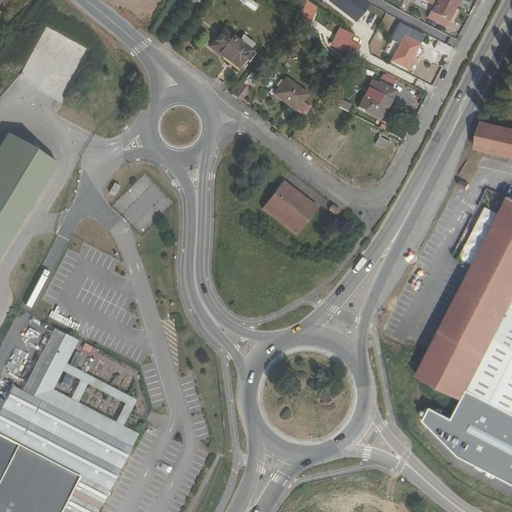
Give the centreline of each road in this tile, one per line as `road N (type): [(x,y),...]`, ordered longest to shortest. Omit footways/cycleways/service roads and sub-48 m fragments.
road 1 (residential): [(213,113),(250,124),(339,190),(358,199),(381,194),(488,0)]
road 2 (tertiary): [(170,158),(192,199),(193,298),(248,382)]
road 3 (tertiary): [(283,340),(234,330),(203,292),(204,152)]
road 4 (unknown): [(499,164),(486,173),(401,334)]
road 5 (primary): [(411,203),(301,335)]
road 6 (primary): [(359,364),(370,303),(411,203)]
road 7 (primary): [(509,0),(444,142)]
road 8 (unknown): [(443,86),(375,53),(363,26),(341,8)]
road 9 (primary): [(444,142),(511,28)]
